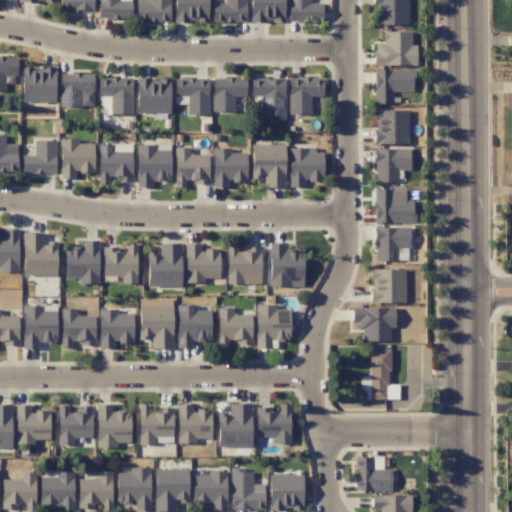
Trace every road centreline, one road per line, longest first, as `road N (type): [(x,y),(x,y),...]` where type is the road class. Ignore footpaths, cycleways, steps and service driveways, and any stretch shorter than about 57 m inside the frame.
road 1 (residential): [(330,511),(311,354),(345,223),(344,0)]
road 2 (tertiary): [(467,511),(465,0)]
road 3 (residential): [(0,25),(137,51),(344,48)]
road 4 (residential): [(0,198),(101,215),(345,216)]
road 5 (residential): [(0,376),(312,374)]
road 6 (residential): [(318,432),(467,430)]
